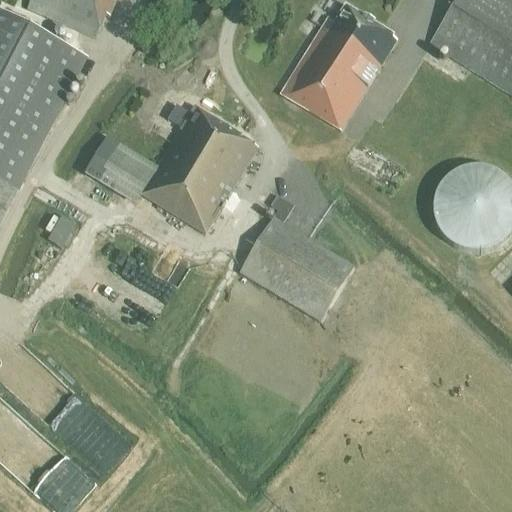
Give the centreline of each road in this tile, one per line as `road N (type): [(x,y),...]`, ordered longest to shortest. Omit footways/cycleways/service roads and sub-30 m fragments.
road 1 (track): [(0,244),(112,38)]
road 2 (track): [(225,247),(200,247),(115,216),(37,173)]
